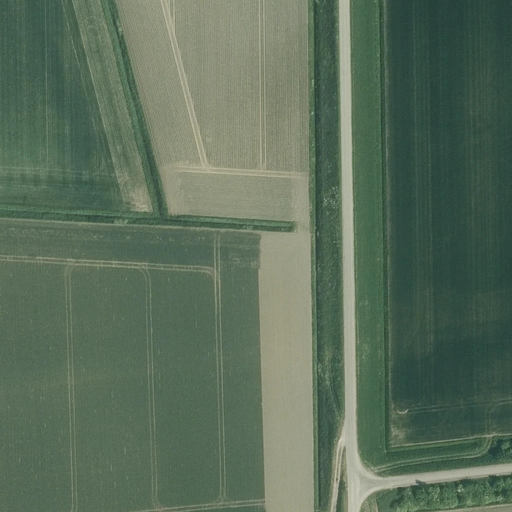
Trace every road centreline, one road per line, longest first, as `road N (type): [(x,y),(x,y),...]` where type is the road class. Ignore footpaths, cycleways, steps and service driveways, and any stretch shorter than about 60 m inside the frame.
road 1 (unclassified): [(352,486),(345,0)]
road 2 (unclassified): [(511,469),(352,486)]
